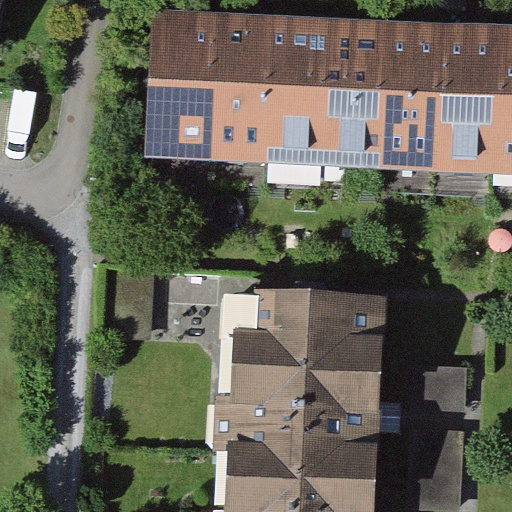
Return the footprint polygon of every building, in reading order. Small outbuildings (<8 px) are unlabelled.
[(211,13),(152,11),(145,159),(204,162),(211,13)] [(270,16),(211,13),(204,162),(264,164),(270,16)] [(329,19),(270,16),(264,164),(323,167),(329,19)] [(389,21),(329,19),(323,167),(382,169),(389,21)] [(448,24),(389,21),(382,169),(441,172),(448,24)] [(507,26),(448,24),(441,172),(501,174),(507,26)] [(511,26),(507,26),(501,174),(511,174),(511,26)] [(375,511),(386,296),(255,290),(253,331),(235,330),(226,511),(375,511)]
